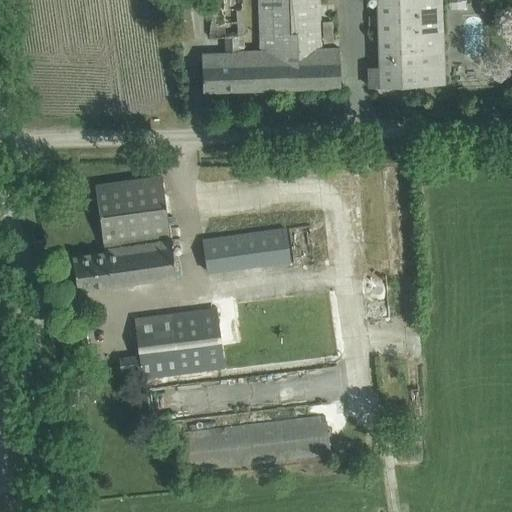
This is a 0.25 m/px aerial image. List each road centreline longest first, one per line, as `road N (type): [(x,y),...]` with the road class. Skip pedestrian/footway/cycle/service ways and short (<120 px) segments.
road 1 (track): [(398,511),(388,446),(368,407),(334,205),(307,194),(187,198),(183,135)]
road 2 (unclassified): [(0,139),(511,126)]
road 3 (unclassified): [(59,511),(0,139)]
